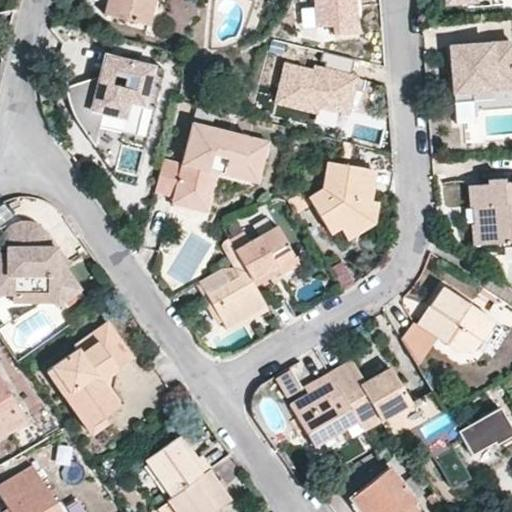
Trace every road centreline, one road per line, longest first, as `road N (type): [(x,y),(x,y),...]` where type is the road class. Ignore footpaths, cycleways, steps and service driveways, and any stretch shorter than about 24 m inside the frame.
road 1 (residential): [(399,0),(416,213),(409,252),(386,286),(211,390)]
road 2 (residential): [(1,143),(49,169),(211,390)]
road 3 (residential): [(211,390),(300,511)]
road 4 (residential): [(39,0),(1,143)]
